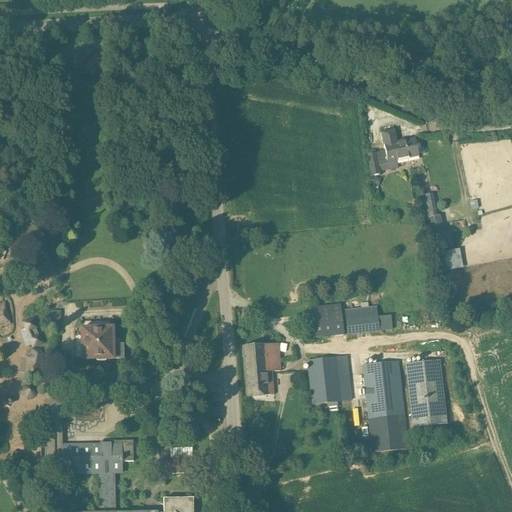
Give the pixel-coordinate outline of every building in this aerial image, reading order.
[(78,51),(68,64),(76,70),(86,56),(78,51)] [(99,66),(103,61),(96,55),(91,61),(86,69),(94,74),(99,66)] [(376,153),(367,155),(368,162),(371,177),(380,175),(380,172),(397,169),(396,162),(419,157),(415,139),(397,143),(394,130),(381,133),(385,151),(388,166),(379,168),(376,153)] [(420,182),(427,183),(428,174),(421,173),(420,182)] [(374,177),(372,184),(378,186),(380,179),(374,177)] [(428,196),(419,198),(424,220),(433,218),(428,196)] [(445,251),(446,270),(463,269),(462,250),(445,251)] [(0,329),(11,326),(12,325),(5,304),(0,305),(0,329)] [(340,304),(311,307),(314,338),(314,339),(344,336),(340,304)] [(347,336),(392,330),(391,316),(378,317),(376,307),(344,311),(347,336)] [(48,314),(48,332),(58,332),(58,314),(48,314)] [(33,349),(44,344),(40,334),(39,334),(36,329),(38,328),(34,318),(22,323),(33,349)] [(112,328),(82,329),(82,360),(95,360),(97,362),(105,361),(107,359),(113,359),(123,359),(124,345),(113,345),(112,328)] [(243,347),(244,362),(279,360),(278,345),(243,347)] [(27,359),(27,373),(41,374),(41,360),(42,350),(33,349),(32,355),(27,359)] [(306,361),(312,405),(351,401),(347,357),(306,361)] [(405,363),(412,426),(447,422),(440,359),(405,363)] [(279,360),(244,362),(246,397),(246,398),(274,395),(274,394),(272,372),(280,371),(279,360)] [(365,431),(363,431),(363,438),(371,437),(372,453),(408,450),(398,362),(362,366),(369,429),(365,429),(365,431)] [(21,392),(21,393),(21,395),(21,396),(22,397),(23,398),(24,399),(25,400),(26,400),(28,400),(29,400),(30,400),(31,399),(32,398),(33,397),(34,396),(34,395),(35,393),(35,392),(34,391),(34,390),(34,389),(33,389),(32,388),(31,387),(30,386),(29,386),(28,386),(26,386),(25,386),(24,387),(23,388),(22,389),(21,389),(21,390),(21,391),(21,392)] [(62,436),(55,436),(54,427),(51,427),(44,427),(45,465),(52,465),(55,465),(55,511),(115,511),(115,474),(122,474),(122,462),(133,462),(133,448),(121,448),(121,445),(100,446),(63,446),(62,436)] [(169,459),(163,460),(163,474),(184,473),(183,481),(193,480),(193,473),(195,473),(194,459),(193,459),(192,448),(169,449),(169,459)] [(13,455),(13,456),(13,457),(13,458),(13,459),(14,460),(15,461),(16,461),(17,462),(18,462),(19,462),(20,461),(21,461),(22,460),(23,459),(23,458),(23,457),(24,456),(23,455),(23,454),(23,453),(22,452),(21,452),(20,451),(19,451),(18,451),(17,451),(16,451),(15,451),(14,452),(13,453),(13,454),(13,455)] [(163,511),(193,511),(193,499),(163,499),(163,511)]
